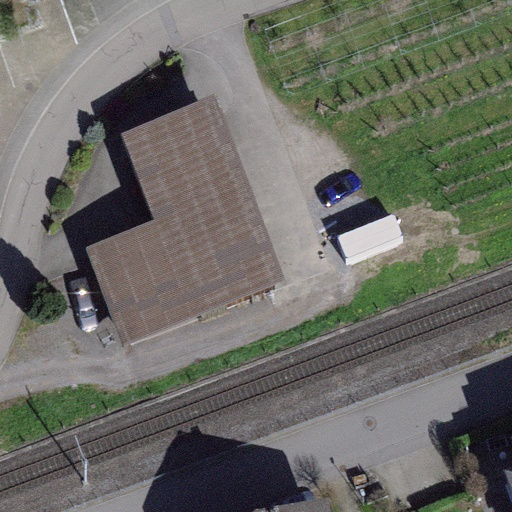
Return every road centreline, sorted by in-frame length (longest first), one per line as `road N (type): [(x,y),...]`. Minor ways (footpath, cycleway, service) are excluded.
road 1 (residential): [(253,0),(160,31),(49,158),(0,319)]
road 2 (residential): [(511,381),(164,511)]
